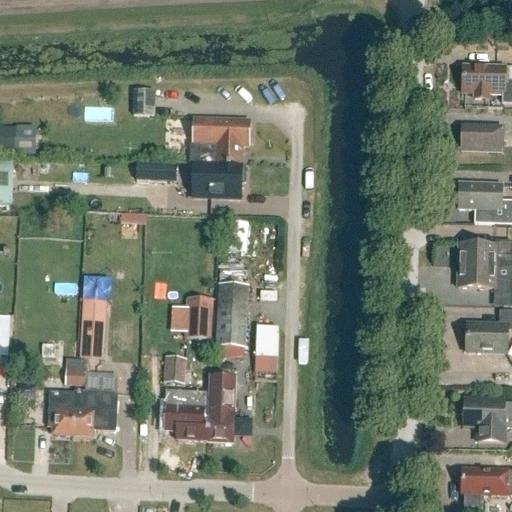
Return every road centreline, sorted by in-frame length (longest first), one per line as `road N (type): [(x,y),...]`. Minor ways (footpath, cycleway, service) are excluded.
road 1 (residential): [(400,499),(412,0)]
road 2 (residential): [(287,493),(301,116)]
road 3 (residential): [(287,493),(41,486),(0,477)]
